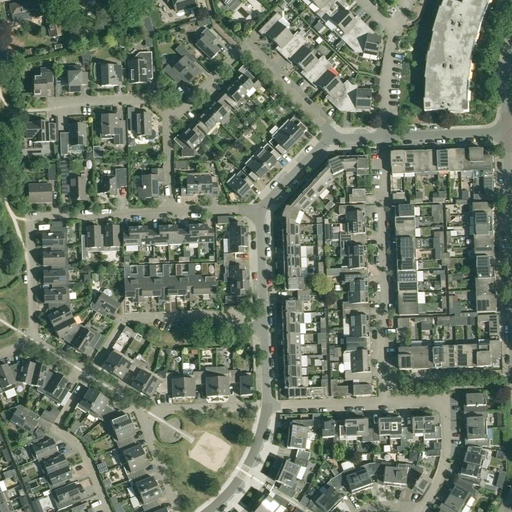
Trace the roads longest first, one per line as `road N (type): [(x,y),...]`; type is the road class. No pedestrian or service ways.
road 1 (residential): [(383,402),(383,137)]
road 2 (residential): [(33,340),(32,217),(170,210)]
road 3 (residential): [(335,138),(251,52),(240,50),(171,122)]
road 4 (residential): [(87,374),(124,318),(212,314),(242,328),(264,327)]
road 5 (residential): [(383,402),(442,401),(445,408),(444,464),(416,511)]
road 6 (residential): [(109,511),(82,449),(57,422),(87,374)]
road 7 (residential): [(268,404),(134,404)]
road 8 (residential): [(46,110),(144,100),(171,122)]
road 9 (residential): [(207,511),(243,473),(268,404)]
road 10 (residential): [(383,137),(508,132)]
road 11 (residential): [(264,327),(261,207)]
